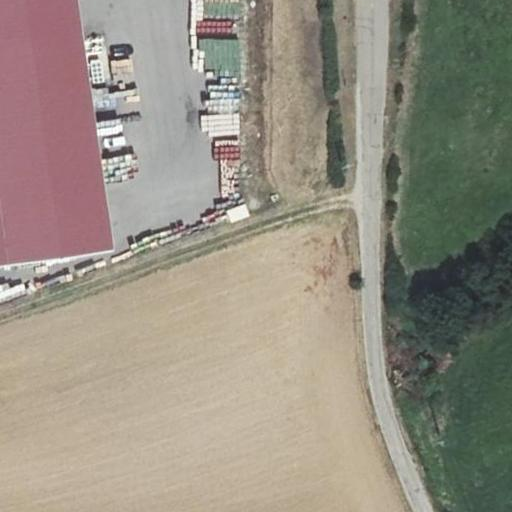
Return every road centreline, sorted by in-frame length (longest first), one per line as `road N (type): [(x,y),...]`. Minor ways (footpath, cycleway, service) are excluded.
road 1 (unclassified): [(422,511),(375,378),(373,0)]
road 2 (track): [(369,195),(0,316)]
